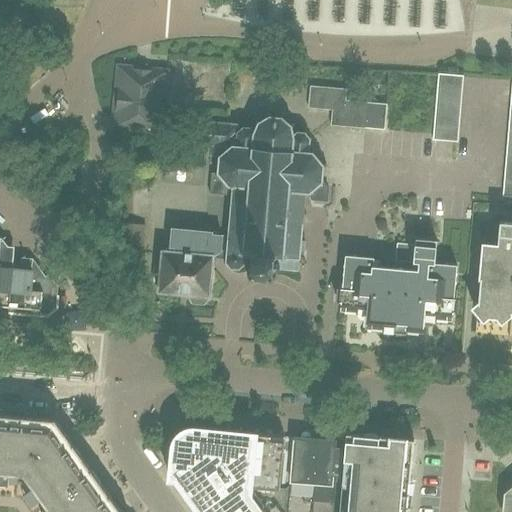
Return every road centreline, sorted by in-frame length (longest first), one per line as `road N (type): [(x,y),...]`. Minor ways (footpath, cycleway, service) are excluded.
road 1 (residential): [(457,399),(183,378),(120,400)]
road 2 (residential): [(120,400),(113,304),(0,166)]
road 3 (residential): [(120,400),(123,442),(169,510)]
road 4 (residential): [(120,400),(0,389)]
